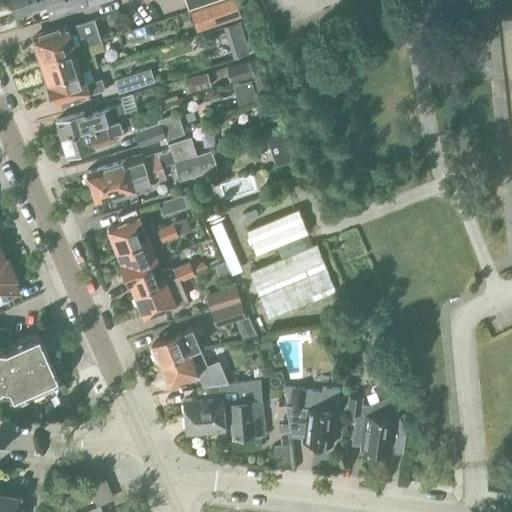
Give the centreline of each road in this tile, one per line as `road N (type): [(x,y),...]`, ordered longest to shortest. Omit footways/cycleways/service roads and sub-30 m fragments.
road 1 (residential): [(136,434),(0,111)]
road 2 (unknown): [(396,0),(508,297)]
road 3 (residential): [(435,511),(221,482),(164,496)]
road 4 (residential): [(136,434),(88,450),(0,441)]
